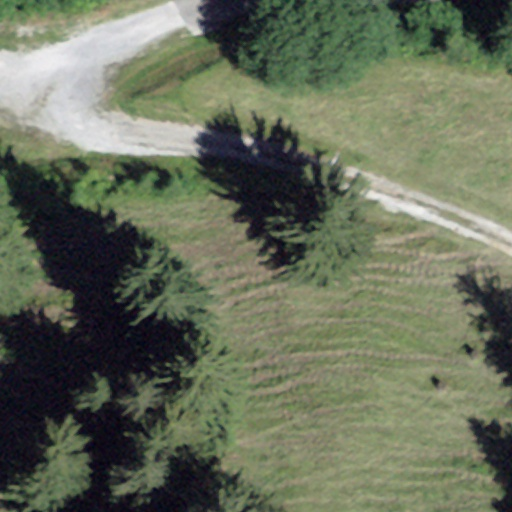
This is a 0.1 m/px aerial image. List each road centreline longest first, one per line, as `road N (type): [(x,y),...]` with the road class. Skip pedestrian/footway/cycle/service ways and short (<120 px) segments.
road 1 (track): [(511,250),(368,166),(137,145),(23,77)]
road 2 (unclassified): [(241,0),(177,15),(0,81)]
